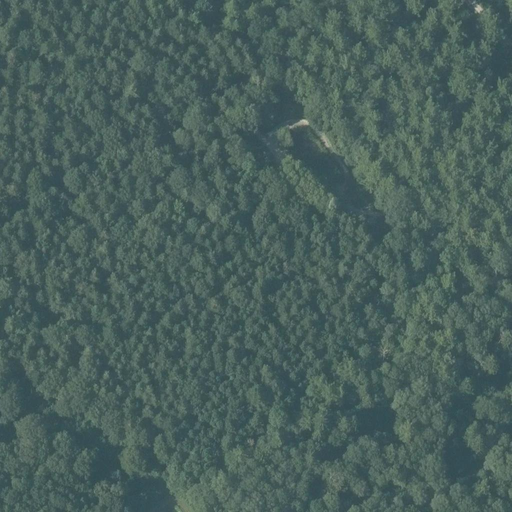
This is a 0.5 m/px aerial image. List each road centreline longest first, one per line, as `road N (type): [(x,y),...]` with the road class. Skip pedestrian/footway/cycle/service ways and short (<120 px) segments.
road 1 (track): [(187,502),(511,243)]
road 2 (track): [(226,96),(0,229)]
road 3 (track): [(0,415),(146,481),(185,511)]
road 4 (track): [(258,134),(288,111),(308,114),(358,192),(382,211)]
road 5 (track): [(346,0),(226,96)]
road 6 (track): [(282,168),(288,189),(320,218),(382,211)]
